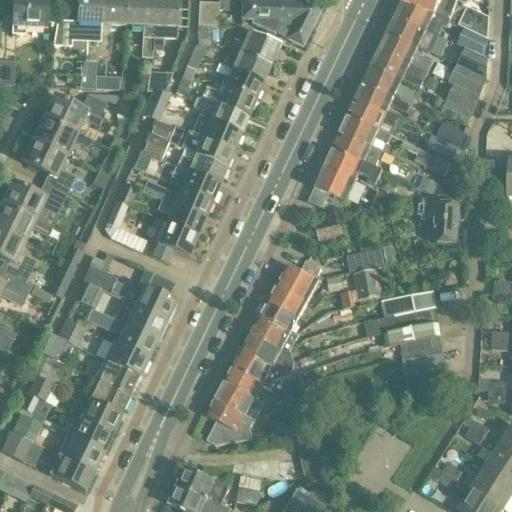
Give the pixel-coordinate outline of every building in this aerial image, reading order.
[(12,0),(11,29),(11,37),(25,38),(25,30),(45,31),(46,0),(12,0)] [(85,0),(77,0),(76,28),(100,29),(102,1),(85,0)] [(432,16),(450,23),(457,0),(404,0),(402,4),(432,16)] [(128,2),(102,1),(100,29),(110,30),(127,30),(128,2)] [(127,30),(142,31),(153,32),(154,3),(128,2),(127,30)] [(178,4),(154,3),(153,32),(176,33),(177,33),(178,4)] [(253,24),(252,26),(275,38),(282,24),(279,24),(279,6),(242,4),(241,23),(253,24)] [(402,4),(395,20),(424,31),(427,32),(431,23),(446,30),(450,23),(432,16),(402,4)] [(199,5),(197,28),(198,28),(211,29),(217,29),(218,6),(199,5)] [(279,24),(282,24),(275,38),(301,51),(320,13),(316,8),(279,6),(279,24)] [(458,27),(468,32),(487,40),(489,20),(468,9),(458,27)] [(395,20),(386,36),(416,48),(431,55),(439,38),(427,32),(424,31),(395,20)] [(211,29),(198,28),(197,42),(210,43),(211,29)] [(109,38),(110,30),(100,29),(100,37),(100,38),(109,38)] [(239,55),(270,68),(278,47),(238,30),(233,41),(243,45),(239,55)] [(153,41),(153,32),(142,31),(142,40),(153,41)] [(176,42),(176,33),(153,32),(153,41),(152,53),(162,54),(163,41),(176,42)] [(468,32),(460,47),(481,56),(487,42),(487,40),(468,32)] [(416,48),(386,36),(379,52),(408,65),(428,74),(434,62),(424,57),(423,59),(413,54),(416,48)] [(100,51),(100,38),(100,37),(91,37),(91,50),(86,50),(85,64),(97,65),(100,51)] [(109,38),(100,38),(100,51),(108,51),(109,38)] [(153,41),(142,40),(141,60),(151,61),(152,53),(153,41)] [(200,65),(207,49),(194,48),(188,64),(200,65)] [(480,76),(487,61),(466,51),(458,68),(470,73),(471,72),(480,76)] [(428,74),(408,65),(379,52),(371,68),(401,81),(420,91),(428,74)] [(262,85),(270,68),(239,55),(234,53),(230,62),(224,60),(221,67),(262,85)] [(0,66),(0,90),(12,91),(14,67),(0,66)] [(255,102),(262,85),(221,67),(218,66),(214,74),(223,78),(220,87),(255,102)] [(401,81),(371,68),(363,84),(393,97),(413,106),(418,96),(401,88),(403,84),(420,91),(401,81)] [(454,86),(458,88),(480,99),(487,82),(470,75),(470,73),(458,68),(450,84),(454,86)] [(186,69),(180,83),(191,83),(195,73),(186,69)] [(145,95),(152,95),(164,96),(172,76),(150,75),(145,95)] [(131,91),(134,94),(142,95),(146,91),(146,86),(142,82),(135,82),(131,85),(131,91)] [(183,101),(191,83),(180,83),(174,98),(183,101)] [(413,106),(393,97),(363,84),(354,102),(384,114),(388,115),(391,108),(408,116),(413,106)] [(472,116),(480,99),(458,88),(454,86),(446,104),(455,108),(472,116)] [(201,99),(248,119),(255,102),(220,87),(217,94),(205,89),(201,99)] [(171,96),(164,96),(152,95),(149,102),(166,109),(171,96)] [(87,97),(80,111),(99,120),(106,107),(87,97)] [(77,137),(77,136),(83,124),(99,131),(104,122),(99,120),(80,111),(53,98),(42,120),(77,137)] [(241,136),(248,119),(201,99),(200,100),(195,101),(192,109),(200,113),(198,118),(241,136)] [(149,102),(142,118),(154,123),(159,125),(166,109),(149,102)] [(347,118),(379,131),(392,137),(399,121),(388,115),(384,114),(354,102),(347,118)] [(440,117),(467,128),(472,116),(445,105),(440,117)] [(198,118),(191,136),(233,154),(241,136),(198,118)] [(379,131),(347,118),(339,135),(371,147),(384,153),(392,137),(379,131)] [(42,120),(32,142),(67,159),(73,146),(89,153),(93,144),(77,136),(77,137),(42,120)] [(175,130),(153,123),(147,137),(168,146),(175,130)] [(439,126),(434,139),(447,145),(458,150),(464,135),(440,124),(439,126)] [(226,171),(233,154),(191,136),(187,134),(182,144),(187,146),(184,152),(195,157),(226,171)] [(376,170),(384,153),(371,147),(339,135),(332,152),(364,164),(376,170)] [(110,136),(103,149),(108,152),(116,156),(123,142),(110,136)] [(160,163),(168,146),(147,137),(140,154),(151,159),(160,163)] [(452,162),(458,150),(447,145),(434,139),(431,137),(426,150),(452,162)] [(43,187),(67,199),(76,179),(61,172),(67,159),(32,142),(21,164),(48,177),(43,187)] [(414,164),(445,178),(450,166),(403,145),(401,150),(417,157),(414,164)] [(368,184),(384,192),(391,178),(376,170),(364,164),(332,152),(324,169),(357,181),(359,175),(370,180),(368,184)] [(151,159),(140,154),(135,167),(133,171),(144,175),(151,159)] [(195,157),(192,163),(187,174),(219,188),(226,171),(195,157)] [(175,169),(187,174),(192,163),(180,158),(175,169)] [(107,177),(113,164),(104,160),(98,174),(107,177)] [(183,186),(187,174),(175,169),(170,180),(183,186)] [(315,191),(309,203),(308,205),(327,214),(330,207),(339,211),(343,202),(346,204),(357,181),(324,169),(315,190),(315,191)] [(219,188),(187,174),(183,186),(180,191),(211,205),(219,188)] [(399,182),(391,178),(384,192),(385,194),(392,197),(399,182)] [(424,179),(419,190),(433,197),(438,186),(424,179)] [(160,203),(173,208),(178,197),(146,183),(141,194),(160,203)] [(36,223),(42,210),(58,218),(67,199),(43,187),(39,197),(11,184),(1,207),(36,223)] [(116,203),(127,208),(129,209),(136,192),(124,186),(116,203)] [(173,209),(204,222),(211,205),(180,191),(178,197),(173,208),(173,209)] [(417,205),(417,218),(421,218),(421,223),(434,224),(433,233),(428,232),(427,244),(433,244),(433,245),(456,246),(458,209),(455,209),(456,192),(440,192),(439,199),(436,199),(434,200),(423,203),(422,205),(417,205)] [(371,209),(389,205),(389,200),(378,195),(371,209)] [(109,241),(141,256),(146,243),(118,230),(127,208),(116,203),(103,231),(109,241)] [(156,213),(168,219),(173,208),(160,203),(156,213)] [(1,207),(0,208),(0,232),(26,245),(32,232),(48,239),(52,230),(36,223),(1,207)] [(204,222),(173,209),(173,208),(168,219),(166,225),(197,239),(204,222)] [(342,236),(339,222),(315,229),(319,242),(342,236)] [(188,259),(197,239),(166,225),(156,247),(158,248),(152,260),(167,266),(172,254),(188,261),(189,260),(188,259)] [(1,273),(25,285),(34,266),(19,259),(26,245),(0,232),(0,259),(6,262),(1,273)] [(385,267),(382,250),(370,253),(373,269),(385,267)] [(74,269),(80,255),(72,251),(66,265),(74,269)] [(115,284),(117,280),(108,276),(116,259),(108,255),(104,264),(94,259),(83,284),(84,284),(84,285),(104,294),(109,297),(115,284)] [(277,289),(307,305),(316,289),(319,291),(324,280),(319,277),(322,271),(307,263),(301,274),(288,268),(277,289)] [(382,299),(376,272),(353,276),(358,304),(382,299)] [(16,304),(18,301),(25,285),(1,273),(0,276),(0,298),(1,297),(16,304)] [(327,281),(330,296),(343,294),(340,279),(327,281)] [(511,294),(511,285),(495,283),(494,293),(511,294)] [(136,308),(166,323),(176,304),(138,286),(135,294),(115,284),(109,297),(131,307),(135,309),(136,308)] [(56,285),(50,297),(54,299),(61,302),(67,290),(56,285)] [(75,303),(92,311),(96,313),(104,294),(84,285),(75,303)] [(299,321),(307,305),(277,289),(268,305),(299,321)] [(510,303),(511,294),(494,293),(494,302),(510,303)] [(414,314),(435,310),(433,294),(411,297),(414,314)] [(290,337),(299,321),(268,305),(259,321),(290,337)] [(166,323),(136,308),(135,309),(131,318),(126,327),(157,342),(166,323)] [(414,314),(392,319),(395,333),(408,331),(416,329),(438,326),(435,310),(414,314)] [(110,332),(122,337),(126,327),(119,324),(98,314),(96,313),(92,311),(86,323),(109,334),(110,332)] [(259,321),(250,338),(281,354),(282,355),(288,357),(290,354),(299,337),(290,337),(259,321)] [(66,345),(66,346),(73,349),(80,352),(82,348),(79,347),(86,332),(65,322),(56,340),(66,345)] [(408,331),(395,333),(399,348),(401,347),(440,342),(438,326),(416,329),(408,331)] [(117,346),(148,361),(157,342),(126,327),(122,337),(117,346)] [(16,337),(4,330),(0,338),(0,352),(7,356),(16,337)] [(508,345),(508,335),(492,334),(491,344),(508,345)] [(64,368),(73,349),(66,346),(66,345),(56,340),(45,335),(36,354),(64,368)] [(282,355),(281,354),(250,338),(242,354),(279,374),(280,374),(283,369),(285,370),(295,366),(293,361),(290,354),(288,357),(282,355)] [(401,347),(403,360),(442,355),(440,342),(401,347)] [(104,363),(108,365),(139,380),(148,361),(117,346),(113,344),(104,363)] [(507,353),(508,345),(491,344),(491,352),(507,353)] [(26,374),(36,378),(55,387),(57,388),(67,370),(64,368),(36,354),(26,374)] [(242,354),(233,370),(263,386),(270,389),(274,383),(290,379),(295,366),(285,370),(283,369),(280,374),(279,374),(242,354)] [(403,360),(405,375),(445,370),(442,355),(403,360)] [(130,399),(139,380),(108,365),(104,363),(94,382),(99,384),(130,399)] [(259,394),(263,386),(233,370),(224,386),(263,407),(268,399),(259,394)] [(405,375),(409,399),(448,393),(445,370),(405,375)] [(45,406),(55,387),(36,378),(27,397),(38,402),(45,406)] [(94,382),(85,401),(90,403),(121,418),(130,399),(99,384),(94,382)] [(489,385),(489,394),(505,394),(505,386),(489,385)] [(224,386),(215,402),(255,423),(263,407),(224,386)] [(489,394),(488,403),(505,403),(505,394),(489,394)] [(21,409),(32,415),(38,402),(27,397),(21,409)] [(76,420),(81,422),(112,437),(121,418),(90,403),(85,401),(76,420)] [(255,423),(215,402),(206,419),(217,425),(211,436),(207,444),(215,449),(252,443),(250,431),(255,423)] [(20,417),(12,436),(33,445),(41,427),(20,417)] [(112,437),(81,422),(72,441),(103,456),(112,437)] [(327,430),(325,422),(311,425),(314,434),(296,438),(306,486),(326,477),(324,467),(339,464),(332,440),(319,443),(317,433),(327,430)] [(475,424),(470,431),(484,440),(489,433),(475,424)] [(511,429),(499,450),(511,457),(511,429)] [(484,440),(470,431),(465,439),(479,448),(484,440)] [(33,445),(12,436),(8,434),(0,452),(0,454),(24,465),(33,445)] [(94,475),(103,456),(72,441),(72,442),(67,440),(58,458),(58,457),(58,458),(71,465),(94,475)] [(511,457),(499,450),(486,471),(511,487),(511,457)] [(38,457),(35,477),(45,478),(47,458),(38,457)] [(94,475),(71,465),(58,458),(48,478),(84,495),(94,475)] [(448,466),(443,474),(457,482),(457,483),(462,475),(448,466)] [(221,508),(222,507),(230,490),(185,470),(177,489),(221,508)] [(504,511),(511,499),(511,487),(486,471),(472,492),(503,511),(504,511)] [(33,488),(6,475),(4,474),(1,481),(22,491),(24,496),(28,498),(33,488)] [(438,482),(451,490),(457,482),(443,474),(438,482)] [(319,481),(322,491),(331,487),(328,478),(319,481)] [(503,511),(472,492),(457,483),(457,482),(451,490),(448,495),(464,505),(459,511),(503,511)] [(46,507),(51,497),(33,488),(28,498),(28,499),(46,507)] [(230,511),(231,511),(222,507),(221,508),(177,489),(169,507),(180,511),(230,511)] [(239,490),(236,503),(256,507),(259,494),(239,490)] [(322,511),(324,509),(299,493),(286,511),(322,511)] [(51,497),(46,507),(55,511),(74,511),(76,508),(51,497)]
